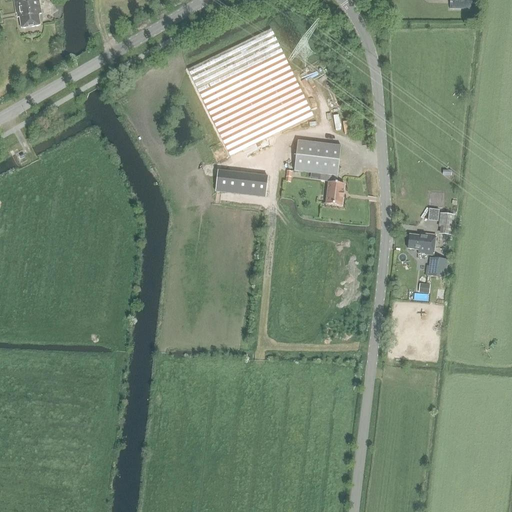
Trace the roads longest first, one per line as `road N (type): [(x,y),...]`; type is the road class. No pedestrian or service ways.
road 1 (tertiary): [(353,511),(385,229),(374,62),(341,0)]
road 2 (tertiary): [(0,120),(206,0)]
